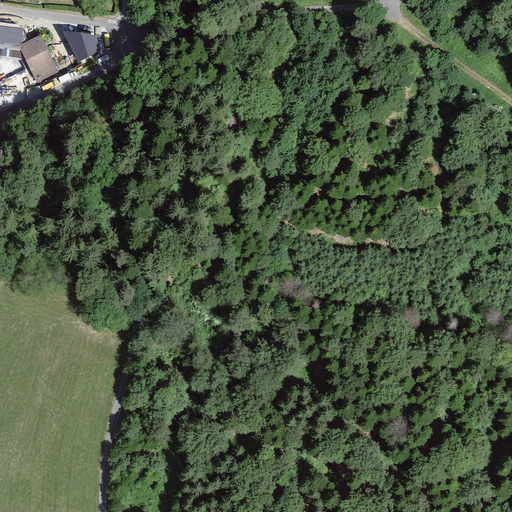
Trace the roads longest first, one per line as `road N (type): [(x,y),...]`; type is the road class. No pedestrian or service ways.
road 1 (unclassified): [(155,29),(218,35),(238,51),(246,102),(160,242),(108,445),(102,511)]
road 2 (residential): [(0,119),(155,29)]
road 3 (track): [(218,35),(270,13),(391,0)]
road 4 (track): [(381,4),(511,104)]
road 5 (residential): [(122,25),(0,11)]
